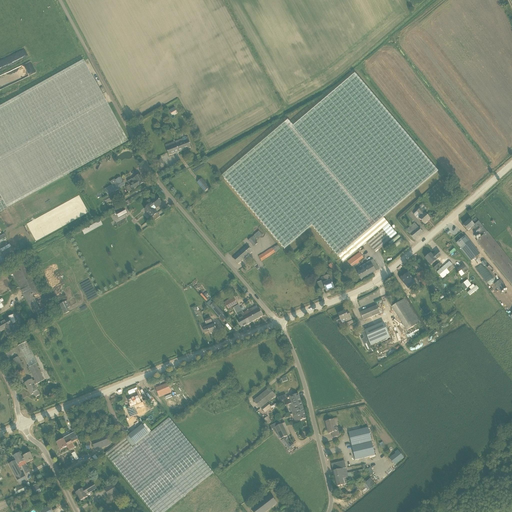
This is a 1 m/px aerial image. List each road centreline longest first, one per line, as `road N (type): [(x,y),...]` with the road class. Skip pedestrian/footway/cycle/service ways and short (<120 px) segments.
road 1 (tertiary): [(278,322),(378,280),(511,164)]
road 2 (tertiary): [(22,423),(278,322)]
road 3 (unclassified): [(328,511),(308,397),(278,322)]
road 4 (unclassified): [(278,322),(156,178)]
road 5 (track): [(59,0),(125,121)]
